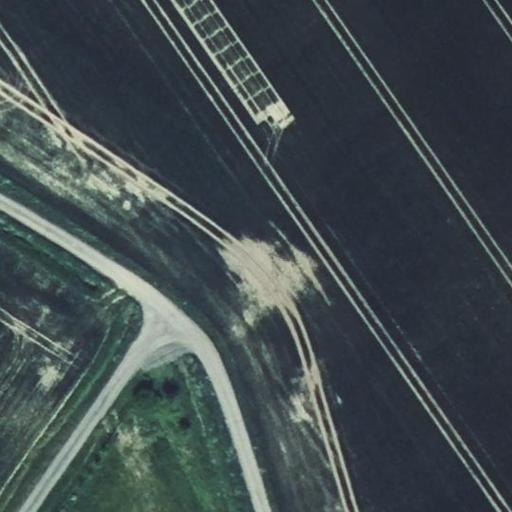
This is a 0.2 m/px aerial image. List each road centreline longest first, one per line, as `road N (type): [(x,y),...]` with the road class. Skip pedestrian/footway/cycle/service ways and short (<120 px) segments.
road 1 (track): [(0,196),(106,254),(161,307),(28,511)]
road 2 (track): [(161,307),(204,344),(263,511)]
